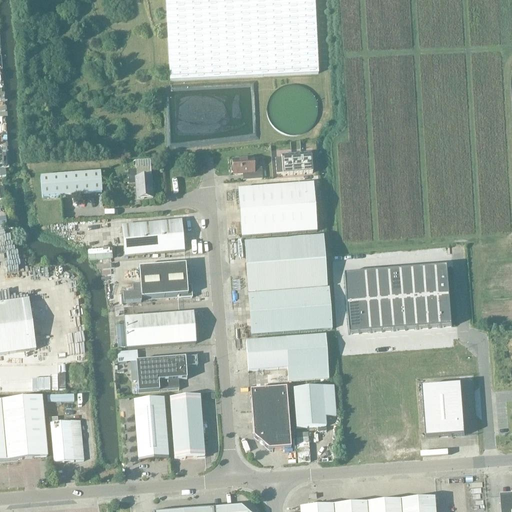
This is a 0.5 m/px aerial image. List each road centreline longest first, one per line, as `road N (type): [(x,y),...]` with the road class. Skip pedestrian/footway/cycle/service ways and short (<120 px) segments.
road 1 (unclassified): [(235,479),(211,178)]
road 2 (unknown): [(480,338),(464,267),(421,254),(367,260),(350,270),(347,333),(391,341)]
road 3 (unclassified): [(274,476),(511,462)]
road 4 (unclassified): [(0,499),(235,479)]
road 5 (unknown): [(212,201),(90,217)]
